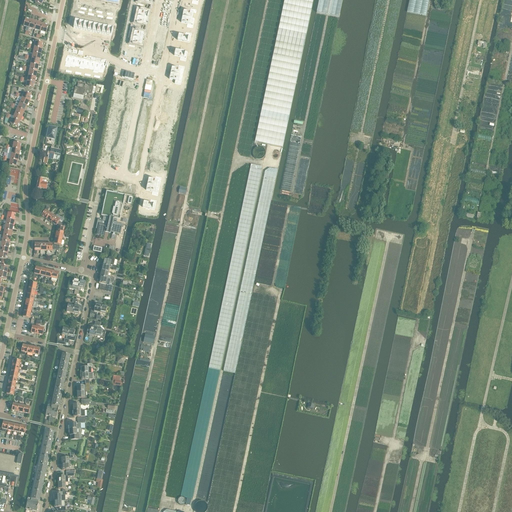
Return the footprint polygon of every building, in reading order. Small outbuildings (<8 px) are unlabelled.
[(284,0),(254,142),(282,148),(313,0),(284,0)] [(339,17),(342,0),(318,0),(316,13),(339,17)] [(136,7),(136,10),(138,10),(137,16),(136,16),(147,18),(148,12),(145,12),(143,11),(142,11),(143,8),(136,7)] [(183,10),(182,16),(195,19),(192,18),(193,13),(196,13),(196,10),(190,8),(190,12),(189,11),(187,11),(183,10)] [(133,22),(133,25),(139,26),(139,23),(141,23),(142,24),(146,25),(147,19),(147,18),(136,16),(134,22),(133,22)] [(182,17),(181,23),(184,23),(186,24),(187,24),(186,27),(193,28),(195,19),(182,16),(182,17)] [(22,23),(21,26),(23,26),(26,27),(24,34),(25,34),(25,35),(27,35),(28,32),(29,28),(31,21),(26,19),(25,22),(24,23),(22,23)] [(29,28),(28,32),(30,33),(31,29),(35,30),(37,23),(31,21),(29,28)] [(42,24),(40,32),(46,33),(48,26),(42,24)] [(132,27),(130,37),(143,39),(143,38),(144,38),(144,34),(144,33),(141,32),(139,32),(138,32),(139,29),(132,27)] [(177,35),(177,39),(177,40),(190,43),(192,33),(185,32),(185,35),(184,35),(182,35),(178,34),(178,35),(177,35)] [(129,42),(128,46),(134,47),(135,44),(136,44),(138,45),(141,45),(143,39),(130,37),(131,37),(130,43),(129,42)] [(128,48),(126,58),(138,60),(139,59),(140,55),(139,55),(140,54),(136,53),(134,53),(133,53),(134,50),(128,48)] [(174,50),(173,54),(174,54),(174,56),(177,56),(179,57),(180,57),(180,60),(186,61),(188,52),(175,49),(175,51),(174,50)] [(171,67),(170,73),(183,76),(185,66),(178,65),(178,68),(177,68),(175,68),(171,67)] [(169,74),(168,78),(169,78),(169,79),(172,80),(174,80),(175,80),(174,84),(181,85),(183,76),(170,73),(170,74),(169,74)] [(20,80),(20,82),(27,84),(26,87),(33,89),(35,83),(27,82),(24,81),(20,80)] [(121,81),(119,91),(131,93),(133,87),(129,86),(127,86),(126,86),(127,83),(121,81)] [(73,94),(84,96),(85,93),(92,95),(93,87),(78,83),(77,87),(75,87),(73,94)] [(166,91),(165,95),(166,95),(165,96),(178,99),(180,89),(173,88),(173,91),(172,91),(170,91),(167,90),(166,91)] [(117,96),(117,100),(123,101),(124,98),(125,98),(126,99),(130,99),(131,93),(119,91),(121,91),(120,97),(117,96)] [(17,93),(16,95),(29,101),(31,95),(24,92),(23,96),(19,94),(17,93)] [(15,97),(18,99),(19,97),(22,98),(21,100),(20,103),(27,106),(29,101),(16,95),(15,97)] [(20,103),(17,108),(24,111),(27,106),(20,103)] [(114,112),(127,115),(128,108),(125,108),(123,107),(122,107),(122,104),(116,103),(115,106),(118,106),(117,112),(114,112)] [(163,107),(163,110),(163,111),(163,112),(167,113),(168,113),(169,113),(169,116),(175,118),(177,108),(164,106),(164,107),(163,107)] [(17,110),(15,114),(22,117),(24,111),(17,108),(17,110)] [(114,112),(112,121),(118,122),(119,119),(120,120),(122,120),(125,121),(126,119),(127,116),(127,115),(114,112)] [(14,117),(13,119),(20,122),(22,117),(15,114),(14,117)] [(13,119),(10,125),(17,128),(20,122),(13,119)] [(159,129),(170,131),(171,125),(173,126),(174,122),(168,121),(167,124),(166,124),(164,123),(161,123),(160,129),(159,129)] [(110,133),(122,135),(124,129),(120,129),(118,128),(117,128),(118,125),(112,124),(111,127),(112,127),(111,133),(110,133)] [(47,134),(46,138),(47,139),(54,140),(57,129),(49,128),(48,132),(47,134)] [(159,129),(158,135),(162,136),(164,136),(165,136),(164,139),(170,141),(171,137),(168,137),(170,131),(159,129)] [(110,133),(108,142),(114,143),(115,140),(116,140),(118,141),(121,142),(122,135),(110,133)] [(155,147),(154,151),(155,151),(155,152),(167,155),(169,145),(163,144),(162,147),(161,147),(159,147),(156,146),(156,147),(155,147)] [(107,146),(105,155),(118,158),(118,157),(119,157),(119,153),(119,152),(115,151),(114,151),(113,150),(113,147),(107,146)] [(48,152),(47,155),(49,156),(48,158),(48,159),(53,160),(53,159),(57,160),(59,161),(60,155),(55,153),(54,153),(50,152),(48,152)] [(7,157),(6,159),(10,160),(17,162),(19,156),(7,153),(7,157)] [(151,162),(150,166),(151,166),(150,167),(154,168),(156,168),(157,169),(156,172),(162,173),(164,164),(152,161),(152,162),(151,162)] [(251,164),(208,368),(220,371),(262,167),(251,164)] [(265,171),(223,371),(235,374),(277,170),(269,168),(265,171)] [(147,184),(159,187),(161,178),(155,176),(155,179),(148,178),(147,184)] [(46,190),(47,187),(48,187),(49,186),(49,185),(49,184),(47,184),(48,181),(38,179),(36,189),(37,190),(39,191),(39,190),(40,190),(41,190),(41,189),(46,190)] [(147,184),(146,190),(149,191),(151,191),(152,192),(151,195),(157,196),(159,187),(147,184)] [(102,212),(101,216),(108,217),(107,218),(113,220),(113,218),(120,220),(120,216),(118,216),(119,215),(121,205),(123,205),(125,195),(124,195),(118,194),(118,193),(113,192),(113,193),(106,191),(104,201),(103,206),(103,205),(103,206),(102,212)] [(143,201),(142,208),(145,208),(145,209),(149,210),(149,209),(155,210),(157,201),(150,199),(150,203),(149,202),(147,202),(143,201)] [(45,211),(41,217),(46,220),(50,214),(47,212),(48,208),(46,207),(45,211)] [(50,214),(46,220),(51,223),(55,217),(50,214)] [(55,217),(51,223),(56,226),(57,225),(58,224),(61,226),(62,224),(62,223),(59,222),(60,220),(55,217)] [(98,220),(96,229),(98,229),(97,235),(97,234),(104,236),(105,232),(105,233),(105,232),(109,233),(110,233),(110,232),(120,234),(121,227),(122,227),(123,227),(123,225),(116,223),(116,220),(113,220),(107,218),(104,218),(103,221),(98,220)] [(57,227),(56,233),(63,234),(65,228),(63,228),(64,225),(62,224),(61,226),(58,224),(57,225),(56,226),(58,226),(57,227)] [(52,245),(52,247),(56,247),(56,250),(57,250),(58,250),(59,246),(61,246),(62,240),(55,239),(54,244),(54,245),(52,245)] [(104,260),(103,266),(110,267),(113,268),(116,269),(117,266),(114,266),(115,260),(109,258),(108,261),(104,260)] [(1,262),(0,268),(0,271),(7,273),(8,267),(4,266),(4,263),(1,262)] [(101,272),(100,277),(110,280),(114,280),(114,278),(111,277),(108,276),(109,273),(101,272)] [(100,277),(99,283),(100,284),(103,284),(106,285),(109,286),(110,282),(113,282),(114,280),(110,280),(100,277)] [(69,289),(75,291),(74,294),(76,295),(79,281),(73,280),(73,284),(70,283),(69,289)] [(79,281),(76,295),(77,295),(77,297),(80,297),(80,295),(79,295),(79,292),(80,292),(81,289),(84,289),(86,282),(79,281)] [(26,300),(25,306),(32,307),(36,308),(37,305),(37,302),(33,302),(26,300)] [(74,306),(72,314),(78,315),(79,312),(81,312),(82,307),(78,306),(77,304),(75,303),(74,306)] [(91,306),(90,313),(93,314),(94,312),(100,313),(101,306),(95,305),(95,307),(91,306)] [(88,326),(86,336),(89,336),(89,335),(95,336),(98,323),(95,322),(95,325),(92,325),(88,326)] [(98,323),(95,336),(100,337),(100,339),(104,339),(105,331),(102,331),(102,330),(99,326),(100,323),(98,323)] [(75,330),(69,329),(67,337),(67,339),(68,340),(70,340),(75,341),(76,336),(74,335),(75,330)] [(143,342),(153,345),(155,337),(145,334),(143,342)] [(61,358),(57,380),(65,381),(70,355),(62,354),(61,358)] [(118,356),(117,363),(124,364),(125,357),(118,356)] [(88,368),(81,368),(81,374),(88,374),(88,372),(91,371),(91,368),(92,368),(92,364),(89,364),(87,364),(88,368)] [(88,374),(81,374),(81,379),(81,380),(85,380),(85,384),(87,384),(87,380),(88,380),(93,380),(93,378),(93,374),(88,374)] [(57,380),(55,388),(63,390),(65,381),(57,380)] [(85,386),(77,386),(77,388),(77,392),(86,392),(89,392),(88,384),(87,384),(85,384),(85,386)] [(55,388),(53,397),(61,399),(61,398),(63,390),(55,388)] [(53,397),(51,408),(52,409),(58,410),(58,407),(59,407),(61,399),(53,397)] [(69,424),(69,430),(81,429),(81,424),(85,424),(86,421),(77,421),(78,424),(76,424),(76,423),(69,424)] [(81,429),(69,430),(69,436),(71,436),(71,440),(81,440),(81,435),(82,430),(81,429)] [(44,437),(33,491),(41,493),(54,432),(46,430),(45,436),(44,437)] [(0,453),(0,476),(15,479),(15,477),(18,477),(19,477),(19,476),(22,463),(23,454),(23,453),(23,454),(22,454),(21,455),(20,455),(19,455),(19,456),(18,457),(0,453)] [(71,464),(62,464),(62,470),(66,470),(66,474),(74,474),(75,471),(69,471),(69,468),(71,468),(71,464)] [(65,476),(58,477),(58,483),(65,482),(65,483),(68,483),(68,477),(69,477),(74,477),(74,474),(66,474),(66,476),(65,476)] [(0,486),(9,489),(10,486),(11,486),(13,487),(15,479),(0,476),(0,486)] [(0,495),(7,497),(9,489),(0,486),(0,495)] [(33,491),(31,502),(33,502),(38,503),(39,501),(41,493),(33,491)] [(55,495),(54,495),(54,501),(64,501),(65,501),(65,495),(67,495),(67,493),(56,493),(55,493),(55,495)] [(64,501),(54,501),(54,508),(57,507),(57,511),(65,511),(65,507),(64,507),(64,501)] [(206,509),(206,507),(206,506),(205,505),(204,503),(203,502),(202,502),(201,502),(199,502),(198,502),(197,503),(196,504),(196,505),(196,506),(195,507),(196,509),(197,510),(197,511),(198,511),(199,511),(201,511),(203,511),(204,511),(205,510),(206,509)]
